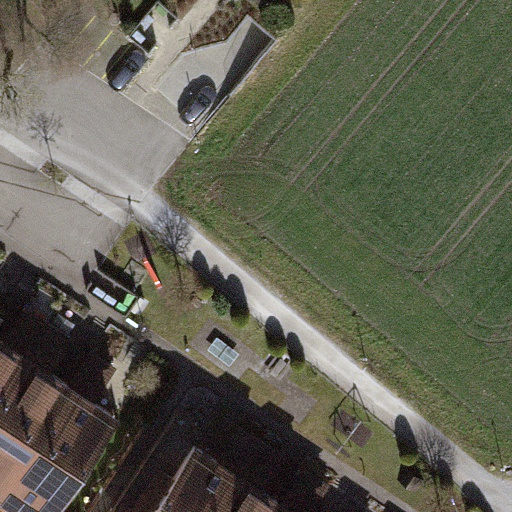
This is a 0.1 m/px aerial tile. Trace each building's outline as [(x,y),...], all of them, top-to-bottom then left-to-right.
[(0,346),(0,397),(44,328),(21,313),(0,346)] [(44,328),(0,397),(0,484),(62,388),(47,379),(69,344),(44,328)] [(62,388),(0,484),(0,511),(54,511),(113,421),(88,405),(111,370),(84,353),(62,388)] [(212,462),(187,446),(142,511),(210,511),(255,445),(234,431),(212,462)] [(255,445),(210,511),(269,511),(275,504),(257,492),(278,460),(255,445)] [(275,504),(269,511),(306,511),(322,488),(297,471),(275,504)]
